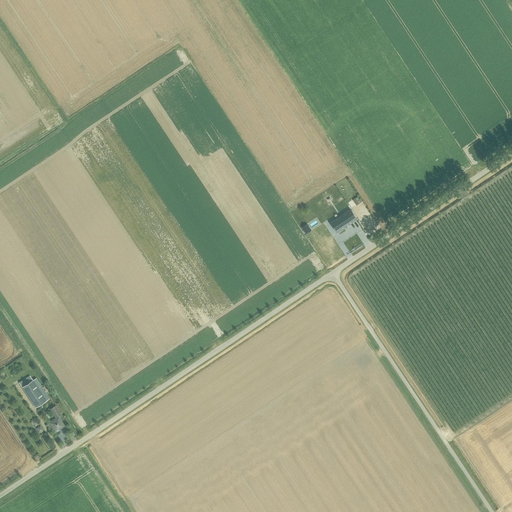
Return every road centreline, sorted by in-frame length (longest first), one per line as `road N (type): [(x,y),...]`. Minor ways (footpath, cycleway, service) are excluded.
road 1 (unclassified): [(0,496),(332,273)]
road 2 (unclassified): [(491,511),(332,273)]
road 3 (unclassified): [(332,273),(511,153)]
